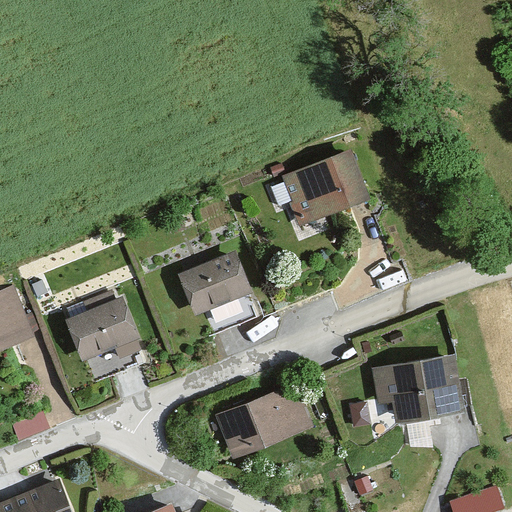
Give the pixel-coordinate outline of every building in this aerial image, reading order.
[(350,147),(281,176),(301,225),(370,196),(350,147)] [(235,252),(179,273),(195,315),(251,293),(235,252)] [(19,286),(0,292),(0,347),(37,334),(19,286)] [(123,295),(64,318),(80,360),(139,338),(123,295)] [(455,352),(372,367),(380,401),(392,400),(396,418),(462,405),(455,352)] [(233,454),(315,425),(295,383),(218,411),(233,454)] [(17,419),(23,436),(53,425),(48,409),(17,419)] [(73,511),(58,477),(0,499),(0,511),(73,511)] [(191,511),(183,511),(178,511),(170,501),(143,511),(191,511)]
